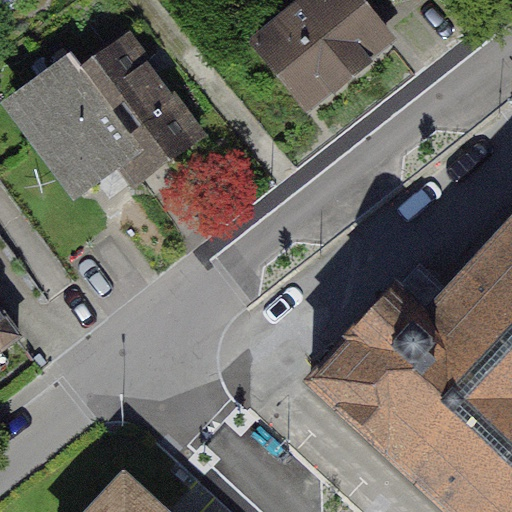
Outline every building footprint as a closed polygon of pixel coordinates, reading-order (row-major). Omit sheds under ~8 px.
[(0,0),(8,12),(24,0),(0,0)] [(315,0),(258,46),(311,112),(392,47),(354,0),(315,0)] [(89,191),(123,167),(137,187),(201,141),(130,43),(32,113),(89,191)] [(511,511),(511,231),(428,322),(397,294),(311,387),(448,511),(511,511)] [(0,354),(19,341),(0,314),(0,354)] [(148,511),(125,491),(106,511),(148,511)]
